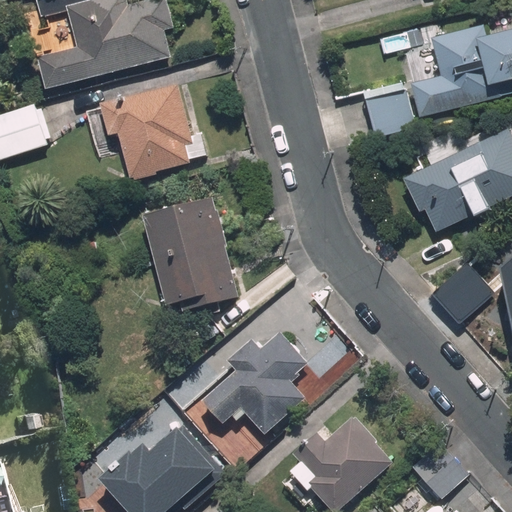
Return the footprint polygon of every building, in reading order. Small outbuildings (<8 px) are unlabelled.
[(103,0),(95,2),(94,0),(38,0),(43,18),(71,11),(80,49),(40,58),(48,92),(176,60),(169,32),(178,30),(171,0),(160,0),(132,7),(129,0),(103,0)] [(419,117),(502,98),(498,82),(511,78),(511,29),(487,36),(484,24),(431,36),(441,75),(410,82),(419,117)] [(416,127),(405,82),(365,91),(376,137),(416,127)] [(181,84),(103,104),(111,136),(122,134),(134,182),(161,175),(160,172),(194,164),(193,161),(211,156),(205,134),(195,136),(181,84)] [(34,105),(0,116),(0,161),(48,145),(34,105)] [(434,232),(511,195),(511,134),(509,128),(401,178),(417,211),(424,209),(434,232)] [(145,215),(169,305),(183,301),(186,311),(242,296),(216,197),(145,215)] [(12,265),(0,267),(0,291),(16,288),(12,265)] [(313,363),(286,333),(266,349),(257,339),(237,357),(226,346),(188,379),(228,423),(246,407),(271,435),(311,401),(293,381),(313,363)] [(160,392),(174,379),(166,370),(152,382),(160,392)] [(306,462),(295,471),(312,491),(316,487),(337,511),(342,511),(399,462),(358,415),(328,441),(321,433),(298,453),(306,462)] [(149,432),(101,473),(134,511),(178,511),(230,468),(188,418),(159,443),(149,432)] [(470,474),(442,443),(414,467),(442,499),(470,474)]
